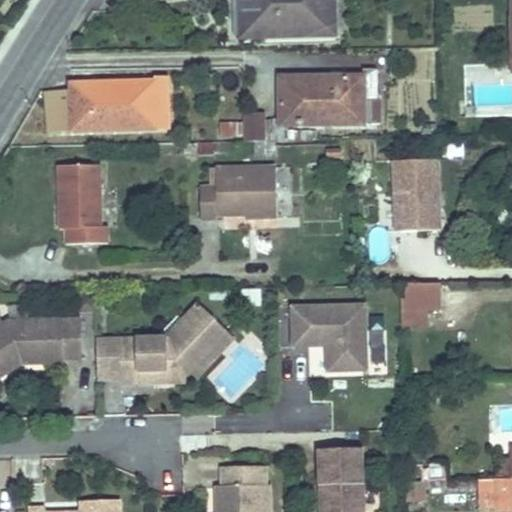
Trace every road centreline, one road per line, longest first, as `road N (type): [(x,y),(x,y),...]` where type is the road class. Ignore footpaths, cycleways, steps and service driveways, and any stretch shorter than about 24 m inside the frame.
road 1 (residential): [(0,442),(147,447)]
road 2 (residential): [(0,111),(68,0)]
